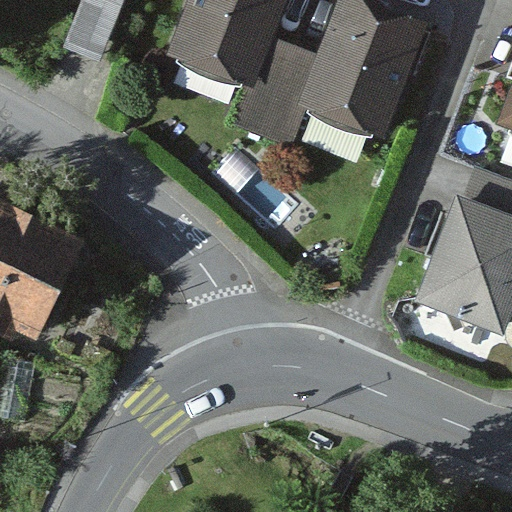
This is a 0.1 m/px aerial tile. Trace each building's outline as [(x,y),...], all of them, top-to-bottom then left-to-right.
[(79,0),(103,9),(106,0),(79,0)] [(272,0),(176,0),(152,70),(237,100),(260,36),(272,0)] [(286,117),(371,148),(411,36),(326,6),(309,53),(286,117)] [(237,100),(286,117),(309,53),(260,36),(237,100)] [(511,65),(480,148),(511,160),(511,65)] [(511,229),(440,206),(403,320),(511,355),(511,229)] [(0,336),(33,354),(68,288),(0,252),(0,336)]
